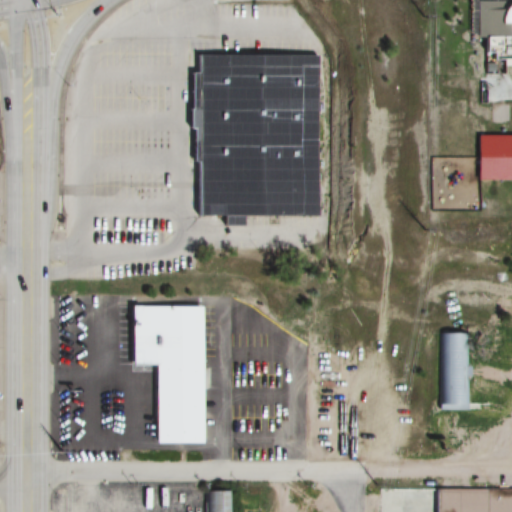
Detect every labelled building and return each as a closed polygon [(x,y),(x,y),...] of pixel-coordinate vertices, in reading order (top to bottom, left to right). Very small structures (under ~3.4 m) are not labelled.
[(473,1),(511,1),(511,66),(501,66),(501,74),(483,74),(483,52),(480,53),(480,36),(473,36),(473,1)] [(195,55),(313,56),(313,216),(239,216),(239,228),(221,228),(221,216),(196,216),(196,160),(190,160),(190,128),(185,128),(185,109),(188,109),(188,73),(195,73),(195,55)] [(128,305),(198,305),(198,444),(148,443),(148,362),(128,362),(128,305)] [(436,410),(464,410),(465,333),(436,333),(436,410)] [(511,511),(511,490),(435,489),(434,511),(511,511)] [(226,511),(227,491),(203,491),(202,511),(226,511)] [(395,491),(381,491),(381,509),(395,509),(395,491)]
